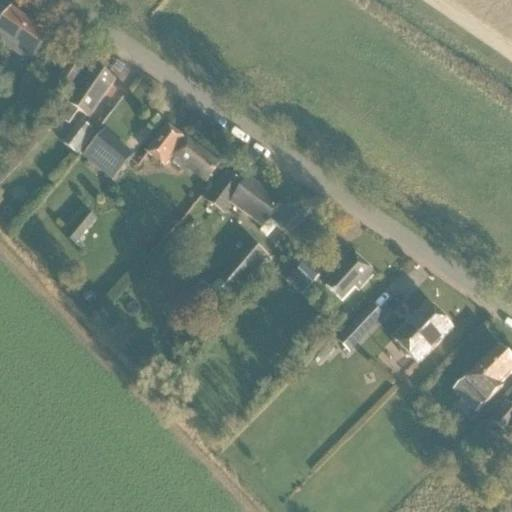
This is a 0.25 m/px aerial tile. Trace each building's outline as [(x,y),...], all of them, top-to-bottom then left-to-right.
[(0,28),(0,43),(30,64),(49,37),(12,11),(0,28)] [(56,83),(72,94),(90,67),(74,56),(56,83)] [(115,82),(94,68),(59,119),(69,126),(78,112),(89,119),(115,82)] [(51,100),(31,86),(10,116),(30,130),(51,100)] [(94,134),(80,122),(61,146),(75,157),(94,134)] [(184,142),(166,128),(146,155),(161,166),(167,158),(184,172),(188,168),(207,183),(220,166),(186,140),(184,142)] [(134,158),(119,145),(114,151),(99,139),(88,152),(118,177),(134,158)] [(244,187),(228,175),(207,203),(224,216),(232,205),(250,218),(263,228),(280,205),(248,181),(244,187)] [(219,282),(237,296),(268,259),(250,244),(219,282)] [(375,274),(351,252),(338,267),(342,270),(326,288),(342,303),(355,288),(359,292),(375,274)] [(297,272),(312,286),(323,275),(308,261),(297,272)] [(311,286),(296,273),(287,283),(301,297),(311,286)] [(336,342),(349,353),(384,317),(371,305),(336,342)] [(400,353),(406,359),(411,359),(418,365),(452,331),(428,307),(393,341),(400,348),(400,353)] [(476,415),(488,403),(503,389),(500,386),(511,374),(511,362),(498,348),(465,381),(465,380),(453,392),(476,415)] [(511,407),(506,403),(490,422),(505,434),(508,430),(511,433),(511,407)]
